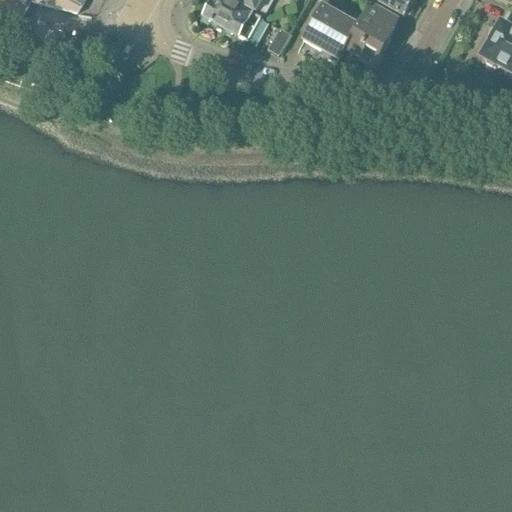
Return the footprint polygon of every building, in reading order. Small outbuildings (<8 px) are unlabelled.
[(0,0),(0,11),(22,24),(33,6),(78,16),(87,0),(0,0)] [(251,16),(224,0),(216,0),(204,21),(246,45),(260,21),(246,25),(251,16)] [(228,0),(256,16),(264,0),(228,0)] [(412,0),(376,0),(375,3),(405,21),(406,19),(410,18),(414,12),(412,8),(416,2),(412,0)] [(372,8),(359,30),(345,55),(374,71),(394,36),(392,35),(399,23),(372,8)] [(345,55),(359,30),(324,10),(304,45),(323,55),(320,60),(336,69),(339,65),(340,65),(345,55)] [(511,16),(509,15),(484,60),(487,61),(488,66),(497,72),(502,70),(511,75),(511,16)] [(281,33),(268,54),(278,60),(290,39),(281,33)]
